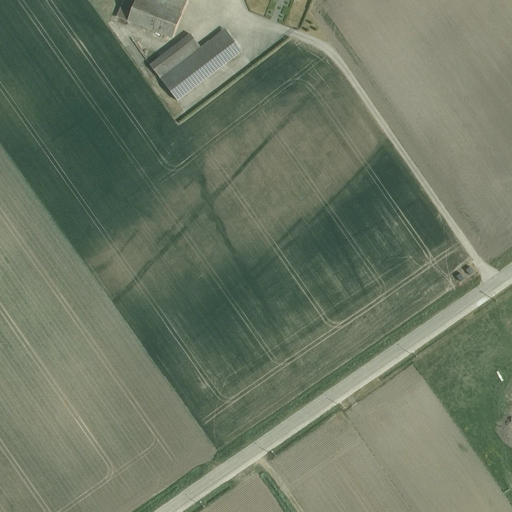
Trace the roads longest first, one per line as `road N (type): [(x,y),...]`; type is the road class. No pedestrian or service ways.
road 1 (unclassified): [(492,283),(325,47),(209,6)]
road 2 (tertiary): [(164,511),(492,283)]
